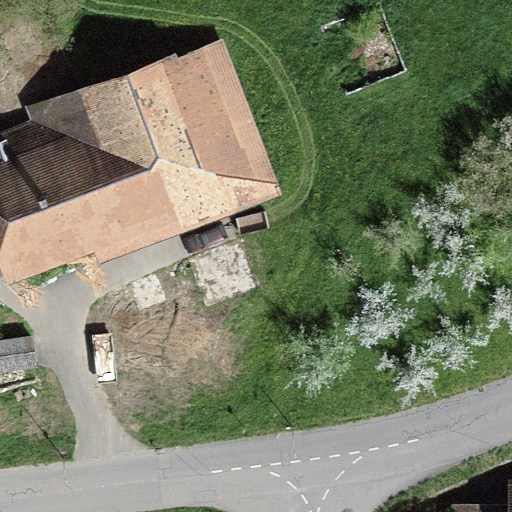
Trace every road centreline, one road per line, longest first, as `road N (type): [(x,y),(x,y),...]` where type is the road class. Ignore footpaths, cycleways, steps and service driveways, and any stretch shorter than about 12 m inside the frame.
road 1 (residential): [(302,461),(0,499)]
road 2 (residential): [(511,406),(420,438),(302,461)]
